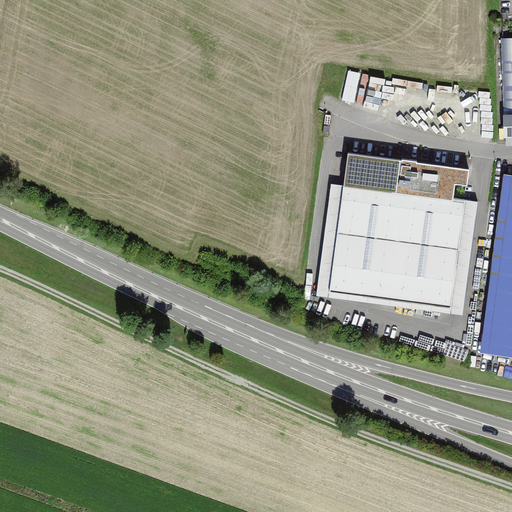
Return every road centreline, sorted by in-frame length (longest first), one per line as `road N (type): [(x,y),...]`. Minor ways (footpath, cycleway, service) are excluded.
road 1 (track): [(0,269),(352,431),(511,488)]
road 2 (tertiary): [(511,396),(410,376),(294,338),(73,240),(20,229)]
road 3 (tertiary): [(149,294),(207,335),(511,466)]
road 4 (primary): [(511,434),(319,366),(149,294)]
road 5 (residential): [(511,154),(433,141),(327,102)]
road 6 (primary): [(149,294),(20,229)]
